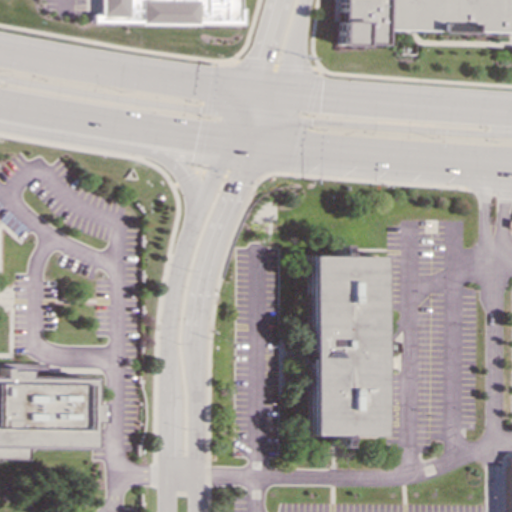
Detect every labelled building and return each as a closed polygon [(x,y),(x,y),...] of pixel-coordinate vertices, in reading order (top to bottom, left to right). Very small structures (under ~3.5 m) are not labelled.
[(98,0),(98,18),(90,18),(90,28),(237,30),(237,0),(98,0)] [(511,32),(511,0),(336,0),(336,20),(334,20),(333,46),(359,46),(359,44),(380,45),(380,30),(511,32)] [(376,256),(343,256),(343,245),(336,245),(336,255),(305,255),(303,435),(333,435),(333,446),(341,446),(341,435),(374,436),(376,256)] [(0,459),(18,460),(19,447),(85,448),(86,423),(93,423),(94,403),(86,403),(87,378),(21,376),(21,364),(0,363),(0,459)] [(501,511),(502,470),(511,470),(511,511),(501,511)]
